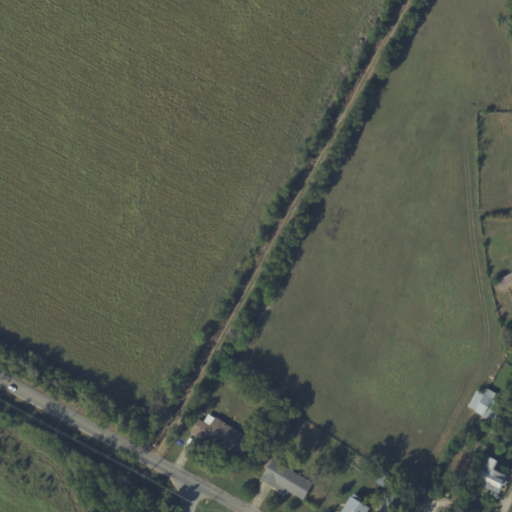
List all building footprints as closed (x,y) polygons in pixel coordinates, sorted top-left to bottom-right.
[(511,284),(498,293),(493,285),(511,273),(511,284)] [(494,419),(492,423),(472,411),(473,410),(466,406),(475,391),(480,394),(484,388),(494,394),(491,400),(501,406),(494,419)] [(214,418),(251,442),(241,457),(234,453),(229,461),(188,434),(197,420),(202,423),(207,415),(213,419),(214,418)] [(290,430),(284,440),(278,436),(280,433),(275,430),(280,423),(285,426),(284,427),(290,430)] [(493,461),(489,469),(505,477),(503,481),(506,482),(504,487),(501,485),(496,495),(471,482),(480,464),(481,465),(486,457),(493,461)] [(289,470),(313,484),(302,501),(288,493),(285,496),(260,481),(272,460),(289,470)] [(374,470),(389,479),(383,488),(368,480),(374,470)] [(405,498),(397,511),(377,511),(390,490),(405,498)] [(339,511),(348,498),(368,509),(366,511),(339,511)]
